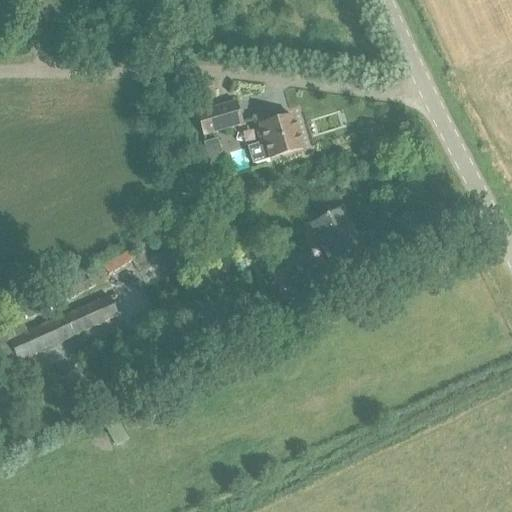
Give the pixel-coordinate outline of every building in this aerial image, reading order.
[(216,98),(216,97),(211,80),(189,87),(194,104),(216,98)] [(197,113),(203,135),(243,124),(236,101),(197,113)] [(253,165),(303,151),(292,115),(270,121),(267,114),(252,118),(259,144),(248,147),(253,165)] [(340,209),(310,225),(327,258),(318,263),(317,261),(289,276),(295,286),(322,272),(323,271),(362,250),(340,209)] [(104,267),(108,273),(109,276),(132,262),(127,254),(104,267)] [(110,296),(96,302),(28,334),(22,321),(0,330),(0,366),(15,359),(17,364),(119,316),(110,296)] [(128,439),(120,425),(108,432),(116,446),(128,439)]
